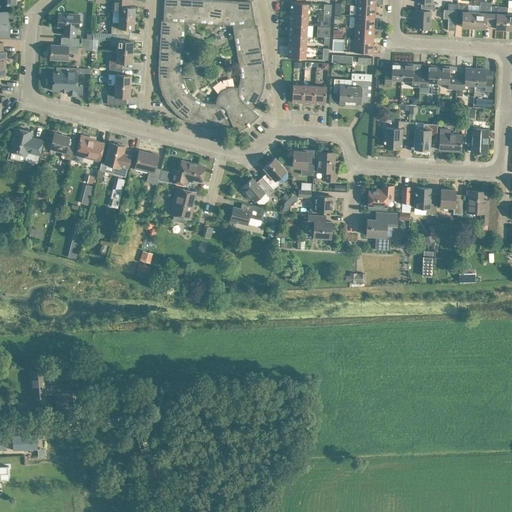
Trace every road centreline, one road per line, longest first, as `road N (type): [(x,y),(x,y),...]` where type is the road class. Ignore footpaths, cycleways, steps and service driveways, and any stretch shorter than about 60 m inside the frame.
road 1 (residential): [(50,0),(33,18),(29,99),(145,132)]
road 2 (residential): [(507,48),(393,42),(396,0)]
road 3 (residential): [(356,165),(502,170)]
road 4 (residential): [(145,132),(153,0)]
road 5 (residential): [(261,0),(281,129)]
